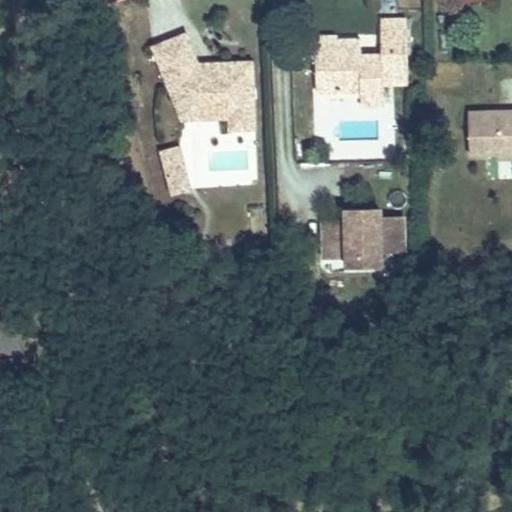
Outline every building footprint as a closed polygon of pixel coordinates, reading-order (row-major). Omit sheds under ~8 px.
[(408,79),(407,19),(381,20),(382,55),(361,55),(355,55),(355,40),(355,38),(312,39),(312,62),(317,61),(317,92),(361,91),(362,107),(384,107),(384,79),(408,79)] [(255,129),(252,62),(215,64),(215,71),(201,71),(198,65),(186,34),(154,47),(176,101),(190,95),(200,119),(230,118),(231,130),(255,129)] [(200,119),(190,95),(176,101),(183,120),(200,119)] [(511,158),(511,111),(469,113),(470,155),(498,154),(499,159),(511,158)] [(163,152),(174,194),(190,190),(180,148),(163,152)] [(404,250),(404,219),(381,219),(381,210),(354,211),(348,222),(325,223),(325,248),(348,247),(348,259),(382,258),(382,250),(404,250)]
